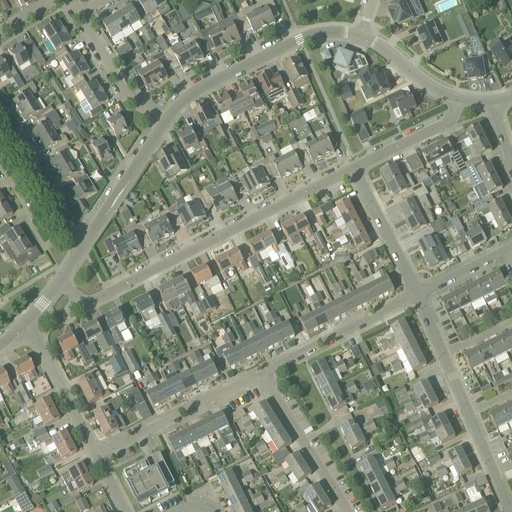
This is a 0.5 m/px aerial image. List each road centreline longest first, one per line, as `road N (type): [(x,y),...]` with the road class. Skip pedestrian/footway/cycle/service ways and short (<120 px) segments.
road 1 (residential): [(353,168),(89,301),(60,282)]
road 2 (residential): [(510,511),(419,293)]
road 3 (residential): [(163,122),(204,86),(301,40),(361,35)]
road 4 (residential): [(96,452),(261,373)]
road 5 (residential): [(261,373),(419,293)]
road 6 (residential): [(349,511),(261,373)]
road 7 (residential): [(80,249),(0,120)]
road 8 (residential): [(80,249),(163,122)]
road 9 (residential): [(96,452),(27,321)]
road 10 (residential): [(419,293),(353,168)]
road 11 (residential): [(163,122),(129,99),(78,15)]
road 12 (residential): [(458,100),(450,121),(353,168)]
